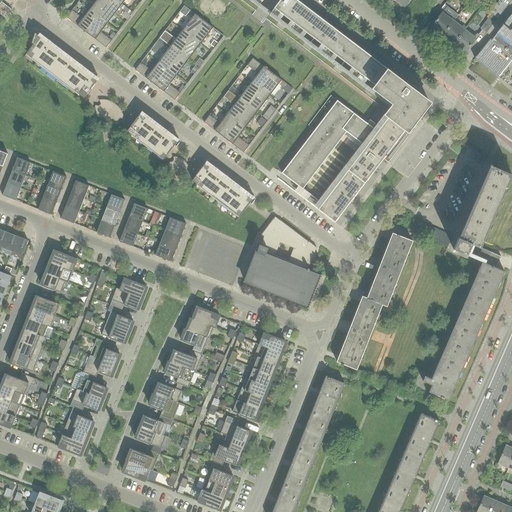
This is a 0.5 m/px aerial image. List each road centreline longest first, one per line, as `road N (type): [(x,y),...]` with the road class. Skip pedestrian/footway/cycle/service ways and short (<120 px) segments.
road 1 (residential): [(351,258),(33,16)]
road 2 (residential): [(80,477),(163,271)]
road 3 (residential): [(106,486),(197,284)]
road 4 (residential): [(470,95),(351,258)]
road 5 (secondary): [(434,511),(511,335)]
road 6 (residential): [(249,511),(321,333)]
road 7 (residential): [(321,333),(197,284)]
road 8 (residential): [(0,345),(48,225)]
road 9 (unclassified): [(470,95),(368,17)]
road 10 (residential): [(163,271),(48,225)]
